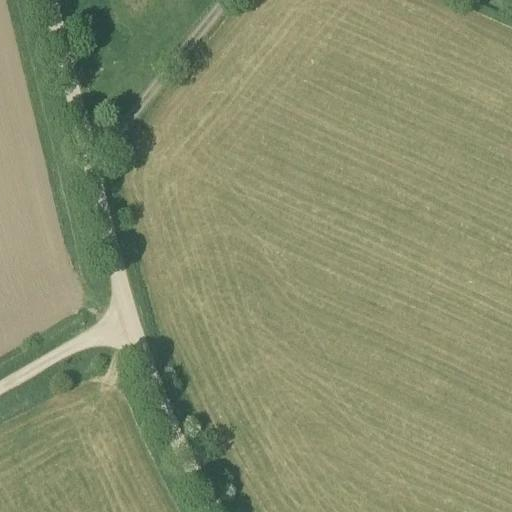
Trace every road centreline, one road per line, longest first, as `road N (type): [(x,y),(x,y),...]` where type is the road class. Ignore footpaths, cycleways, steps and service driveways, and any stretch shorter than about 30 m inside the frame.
road 1 (unclassified): [(130,319),(51,0)]
road 2 (unclassified): [(210,511),(130,319)]
road 3 (unclassified): [(0,389),(130,319)]
